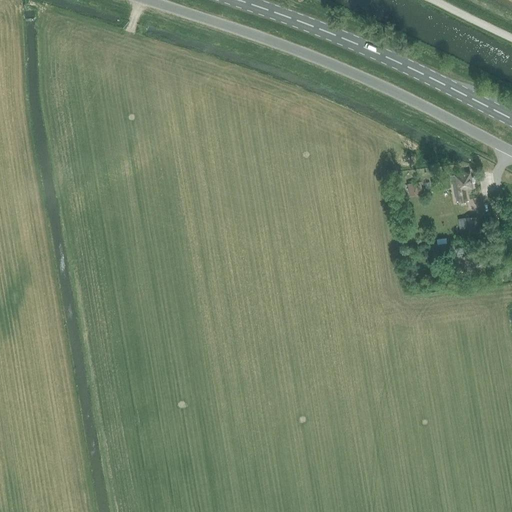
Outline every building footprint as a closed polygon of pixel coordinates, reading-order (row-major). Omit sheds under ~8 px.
[(382,37),(380,43),(411,54),(413,49),(382,37)] [(455,175),(452,175),(456,201),(459,200),(460,202),(468,200),(467,191),(473,190),(470,172),(457,174),(455,175)] [(420,182),(408,184),(410,195),(422,193),(420,182)] [(465,218),(468,234),(481,232),(478,216),(465,218)] [(431,244),(432,246),(422,247),(423,254),(436,253),(437,259),(449,258),(447,243),(431,244)] [(465,262),(465,256),(451,258),(453,274),(465,273),(465,271),(481,269),(481,267),(488,265),(486,250),(470,252),(472,261),(465,262)]
